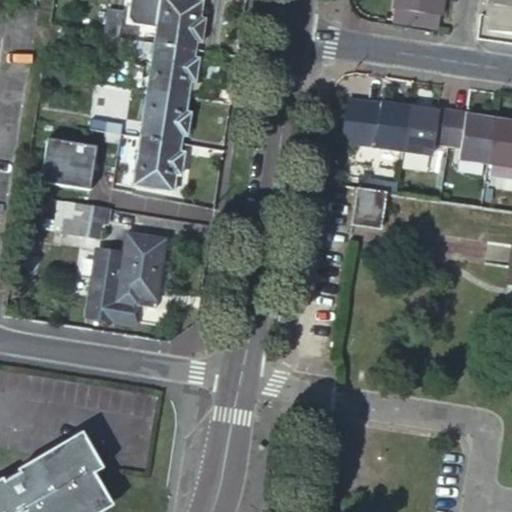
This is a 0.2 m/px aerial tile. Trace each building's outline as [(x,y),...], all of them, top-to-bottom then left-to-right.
[(194,48),(195,41),(203,42),(206,18),(200,18),(202,0),(161,0),(155,42),(194,48)] [(407,0),(405,14),(449,21),(452,0),(407,0)] [(511,32),(511,0),(498,0),(497,5),(503,6),(499,31),(511,32)] [(136,40),(138,29),(120,27),(123,12),(106,9),(102,34),(117,37),(136,40)] [(135,47),(136,40),(117,37),(116,45),(135,47)] [(193,56),(194,48),(155,42),(148,89),(187,95),(190,79),(197,80),(200,58),(193,56)] [(148,89),(141,137),(181,143),(182,133),(189,134),(193,111),(185,109),(187,95),(148,89)] [(380,151),(408,155),(415,111),(388,107),(387,112),(372,109),(366,146),(381,148),(380,151)] [(408,155),(435,159),(436,148),(453,151),(458,114),(442,112),(441,115),(415,111),(408,155)] [(453,151),(467,153),(466,163),(494,168),(500,124),(473,120),(473,116),(458,114),(453,151)] [(105,132),(122,134),(124,123),(107,122),(105,132)] [(494,168),(511,170),(511,125),(500,124),(494,168)] [(181,143),(141,137),(134,185),(173,191),(176,174),(184,176),(188,153),(179,152),(181,143)] [(365,190),(356,189),(351,227),(377,231),(384,193),(365,190)] [(111,209),(67,202),(62,232),(98,238),(100,223),(109,224),(111,209)] [(154,309),(155,302),(165,239),(125,233),(122,257),(118,280),(92,276),(86,318),(128,324),(131,306),(154,309)] [(122,257),(96,253),(92,276),(118,280),(122,257)] [(96,461),(73,424),(0,465),(0,511),(76,511),(103,496),(87,463),(96,461)]
